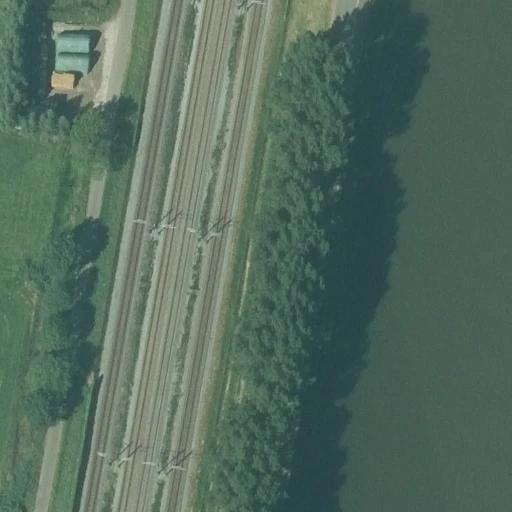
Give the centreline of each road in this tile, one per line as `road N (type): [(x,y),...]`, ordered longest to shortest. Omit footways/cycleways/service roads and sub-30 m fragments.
road 1 (tertiary): [(262,511),(351,0)]
road 2 (unclassified): [(39,511),(127,0)]
